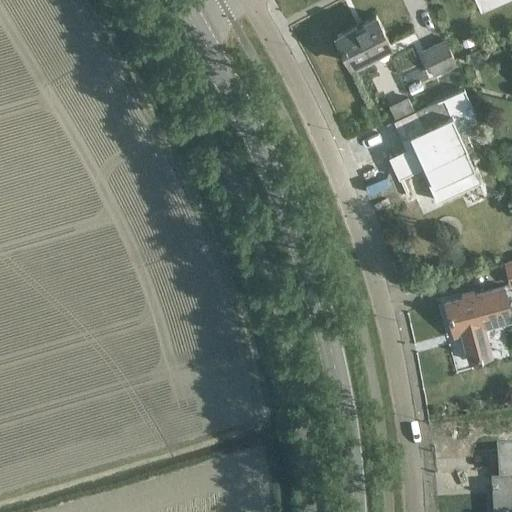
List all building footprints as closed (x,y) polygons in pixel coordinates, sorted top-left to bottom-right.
[(355,23),(335,33),(342,46),(343,45),(351,60),(349,61),(350,62),(389,42),(375,13),(363,19),(365,22),(357,26),(355,23)] [(432,74),(456,63),(444,39),(421,50),(432,74)] [(457,171),(473,164),(442,95),(416,107),(425,125),(410,132),(416,144),(389,157),(397,175),(420,165),(436,199),(464,186),(457,171)] [(490,353),(482,321),(511,313),(503,284),(444,300),(452,329),(460,327),(468,359),(490,353)] [(511,511),(511,416),(487,418),(489,450),(495,450),(498,494),(490,494),(490,497),(493,497),(494,511),(511,511)]
